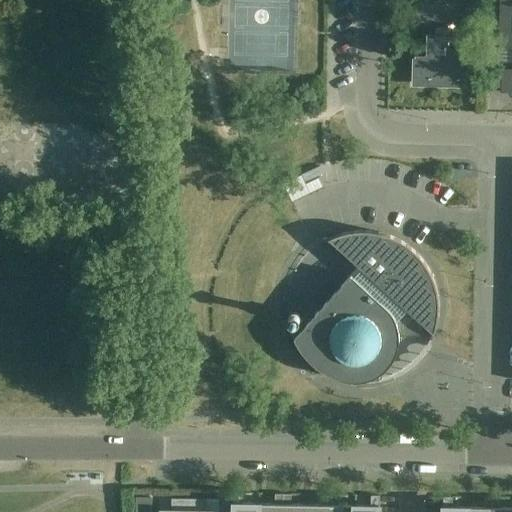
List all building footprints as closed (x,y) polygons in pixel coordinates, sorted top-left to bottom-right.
[(501,92),(504,92),(511,92),(511,0),(499,0),(499,47),(511,47),(511,62),(502,63),(502,68),(490,68),(490,87),(501,87),(501,92)] [(415,56),(415,58),(414,83),(427,84),(427,85),(428,85),(428,84),(462,85),(462,72),(475,72),(476,45),(467,45),(468,29),(436,28),(436,37),(429,36),(429,56),(415,56)] [(331,237),(325,241),(321,243),(316,247),(310,252),(306,258),(301,264),(298,270),(294,276),(292,283),(290,290),(288,297),(288,304),(288,312),(288,319),(289,324),(290,328),(292,333),(294,337),(297,343),(300,348),(303,353),(307,358),(311,362),(315,365),(321,369),(326,373),(331,375),(337,378),(343,380),(347,381),(355,382),(362,382),(369,382),(375,381),(382,380),(385,379),(392,377),(399,373),(405,370),(410,366),(415,362),(420,357),(424,352),(428,346),(431,341),(432,337),(434,334),(435,330),(437,324),(438,318),(439,312),(439,306),(439,299),(438,293),(437,287),(435,281),(432,274),(429,268),(425,263),(421,257),(417,252),(412,248),(406,244),(400,240),(394,237),(387,234),(380,232),(374,231),(367,230),(359,230),(352,231),(345,233),(338,235),(331,237)] [(233,511),(258,511),(259,503),(243,503),(243,493),(234,493),(234,496),(234,511),(233,511)] [(275,504),(259,503),(258,511),(282,511),(283,494),(275,494),(275,504)] [(291,494),(283,494),(282,511),(306,511),(307,504),(291,504),(291,494)] [(323,505),(307,504),(306,511),(330,511),(331,495),(323,494),(323,505)] [(234,511),(234,496),(219,495),(218,511),(234,511)] [(339,495),(331,495),(330,511),(354,511),(355,505),(339,505),(339,495)] [(371,505),(355,505),(354,511),(379,511),(380,495),(371,495),(371,505)] [(467,511),(468,507),(452,507),(452,497),(443,497),(443,511),(467,511)] [(484,507),(468,507),(467,511),(491,511),(492,498),(484,497),(484,507)] [(212,511),(206,511),(206,499),(172,498),(172,511),(162,511),(161,511),(212,511)] [(500,498),(492,498),(491,511),(511,511),(511,507),(500,508),(500,498)]
